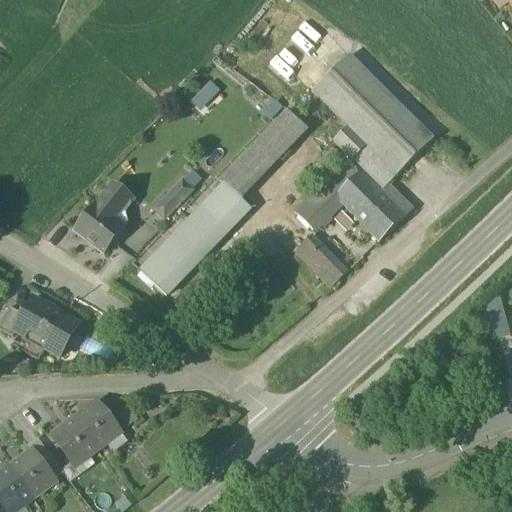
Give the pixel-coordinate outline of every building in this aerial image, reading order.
[(489,0),(498,12),(508,5),(506,3),(505,4),(502,0),(489,0)] [(364,176),(381,193),(387,187),(433,142),(348,57),(311,94),(347,129),(332,144),(364,176)] [(223,188),(236,200),(237,200),(303,130),(286,113),(219,184),(223,188)] [(294,214),(312,233),(320,226),(323,229),(329,223),(327,220),(341,208),(336,203),(336,202),(363,176),(348,162),(294,214)] [(341,208),(378,245),(412,212),(387,187),(381,193),(364,176),(363,176),(336,202),(336,203),(341,208)] [(152,213),(162,223),(191,193),(181,183),(152,213)] [(113,187),(95,210),(109,222),(124,204),(128,207),(132,201),(130,200),(128,203),(113,191),(115,188),(113,187)] [(130,200),(115,188),(113,191),(128,203),(130,200)] [(207,205),(232,229),(249,212),(237,200),(236,200),(223,188),(207,205)] [(109,222),(113,225),(128,207),(124,204),(109,222)] [(140,275),(165,299),(232,229),(207,205),(140,275)] [(113,225),(109,222),(95,210),(94,209),(73,235),(101,257),(122,232),(113,225)] [(294,254),(329,291),(345,276),(310,238),(294,254)] [(497,340),(497,342),(509,339),(500,306),(499,301),(483,313),(491,342),(497,340)] [(14,335),(58,360),(77,329),(32,303),(23,318),(13,334),(14,335)] [(0,325),(0,332),(12,340),(14,335),(13,334),(23,318),(9,310),(0,325)] [(108,409),(123,428),(134,419),(119,400),(108,409)] [(96,407),(74,424),(97,454),(106,446),(104,443),(117,433),(96,407)] [(87,461),(97,454),(74,424),(52,441),(73,467),(85,458),(87,461)] [(126,446),(117,433),(104,443),(106,446),(113,456),(126,446)] [(58,469),(38,443),(29,450),(33,454),(50,475),(58,469)] [(33,454),(9,472),(32,502),(43,493),(40,490),(53,480),(50,475),(33,454)] [(93,468),(87,461),(85,458),(73,467),(81,478),(93,468)] [(21,510),(32,502),(9,472),(0,479),(0,508),(2,511),(11,511),(18,507),(21,510)]
